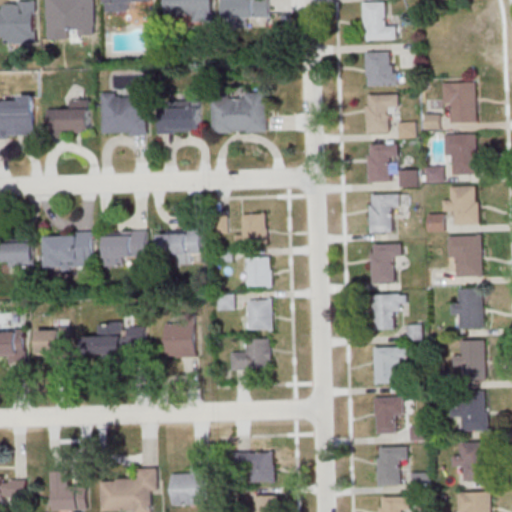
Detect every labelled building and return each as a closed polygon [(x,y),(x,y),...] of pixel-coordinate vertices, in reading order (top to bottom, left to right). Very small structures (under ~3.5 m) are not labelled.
[(0,41),(39,41),(37,0),(12,0),(6,0),(6,8),(0,8),(0,41)] [(97,0),(49,0),(49,25),(97,25),(97,0)] [(108,0),(109,11),(132,11),(132,1),(154,1),(153,0),(108,0)] [(167,0),(167,19),(214,20),(214,0),(167,0)] [(272,0),(227,0),(228,23),(250,22),(250,18),(272,18),(272,0)] [(388,1),(366,1),(366,40),(399,40),(399,21),(388,21),(388,1)] [(369,85),(401,85),(401,61),(392,61),(392,51),(369,51),(369,85)] [(454,122),(480,122),(480,82),(446,82),(446,103),(454,103),(454,122)] [(104,92),(105,135),(149,134),(149,98),(138,98),(138,91),(104,92)] [(214,132),(270,133),(270,92),(214,92),(214,132)] [(370,132),(391,132),(391,111),(401,111),(401,93),(370,93),(370,132)] [(0,137),(37,138),(37,95),(12,94),(12,102),(0,101),(0,137)] [(50,134),(93,133),(93,98),(71,98),(72,108),(50,109),(50,134)] [(162,133),(204,133),(204,100),(162,100),(162,133)] [(418,137),(418,122),(402,122),(402,137),(418,137)] [(481,174),(481,133),(460,133),(460,174),(481,174)] [(371,182),(399,182),(399,143),(371,143),(371,182)] [(457,224),(482,224),(482,185),(455,185),(455,198),(446,198),(446,211),(457,211),(457,224)] [(399,231),(399,193),(373,193),(373,231),(399,231)] [(270,243),(270,213),(247,213),(247,233),(238,233),(238,243),(270,243)] [(431,230),(448,230),(448,213),(431,213),(431,230)] [(162,229),(162,256),(176,256),(176,263),(195,263),(195,253),(205,253),(205,229),(162,229)] [(108,230),(108,266),(129,266),(129,255),(151,255),(150,230),(108,230)] [(48,268),(96,268),(96,231),(48,231),(48,268)] [(451,234),(451,256),(462,256),(462,276),(485,276),(485,234),(451,234)] [(37,266),(37,235),(6,235),(6,266),(37,266)] [(374,243),(374,282),(396,282),(396,259),(404,259),(404,243),(374,243)] [(275,256),(250,256),(250,285),(275,285),(275,256)] [(487,328),(486,287),(463,288),(463,298),(454,298),(454,317),(465,317),(465,329),(487,328)] [(220,309),(237,309),(237,293),(220,293),(220,309)] [(376,293),(376,328),(399,328),(399,304),(410,304),(410,293),(376,293)] [(251,298),(251,329),(275,329),(275,298),(251,298)] [(148,326),(127,326),(127,322),(101,322),(102,335),(89,335),(89,354),(128,353),(128,346),(149,346),(148,326)] [(198,356),(198,322),(169,322),(169,356),(198,356)] [(426,324),(410,324),(410,340),(426,340),(426,324)] [(0,329),(0,360),(28,360),(28,329),(0,329)] [(40,329),(40,353),(66,353),(66,329),(40,329)] [(234,368),(274,368),(274,338),(245,338),(245,348),(234,348),(234,368)] [(489,340),(465,340),(465,353),(457,353),(457,379),(489,379),(489,340)] [(378,346),(378,383),(400,383),(400,356),(416,356),(416,346),(378,346)] [(490,429),(489,390),(463,391),(464,403),(454,404),(455,418),(465,417),(465,430),(490,429)] [(380,433),(399,433),(399,420),(406,420),(406,396),(380,396),(380,433)] [(456,468),(466,468),(466,480),(488,480),(488,441),(464,441),(464,452),(456,452),(456,468)] [(381,446),(381,484),(402,484),(402,463),(411,463),(411,446),(381,446)] [(278,452),(241,452),(241,481),(278,481),(278,452)] [(212,505),(212,465),(193,465),(193,474),(175,474),(175,505),(212,505)] [(161,490),(160,467),(141,468),(141,479),(104,480),(104,511),(122,511),(154,511),(153,491),(161,490)] [(78,470),(58,470),(58,509),(91,509),(91,485),(78,485),(78,470)] [(0,473),(0,505),(7,505),(7,496),(29,495),(29,479),(7,479),(6,473),(0,473)] [(494,511),(495,491),(463,491),(463,511),(494,511)] [(279,511),(279,495),(258,495),(257,511),(279,511)] [(382,496),(382,511),(412,511),(412,496),(382,496)]
